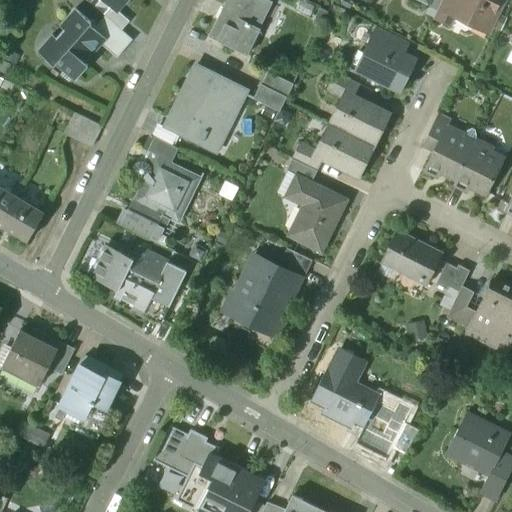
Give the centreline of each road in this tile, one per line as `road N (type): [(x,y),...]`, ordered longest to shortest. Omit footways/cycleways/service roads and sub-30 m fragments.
road 1 (residential): [(187,0),(43,290)]
road 2 (residential): [(269,420),(387,189)]
road 3 (residential): [(269,420),(422,511)]
road 4 (residential): [(169,364),(98,511)]
road 5 (residential): [(43,290),(169,364)]
road 6 (residential): [(387,189),(511,253)]
road 7 (residential): [(387,189),(446,65)]
